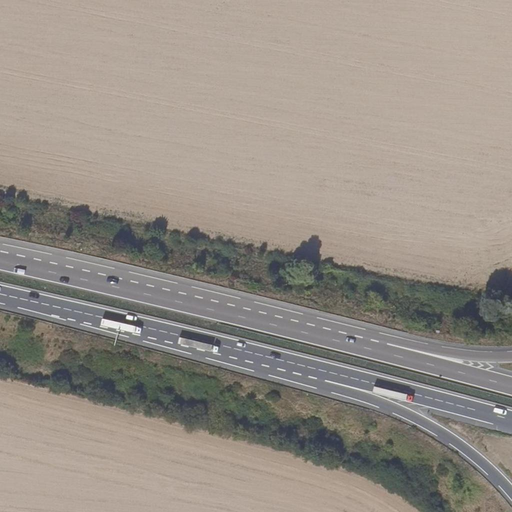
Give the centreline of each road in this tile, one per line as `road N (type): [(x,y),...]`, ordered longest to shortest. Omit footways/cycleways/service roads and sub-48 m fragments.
road 1 (trunk): [(376,351),(0,262)]
road 2 (trunk): [(0,295),(318,372)]
road 3 (trunk): [(318,372),(455,441),(511,494)]
road 4 (trunk): [(318,372),(511,420)]
road 5 (trunk): [(511,387),(376,351)]
road 6 (trunk): [(511,352),(376,351)]
